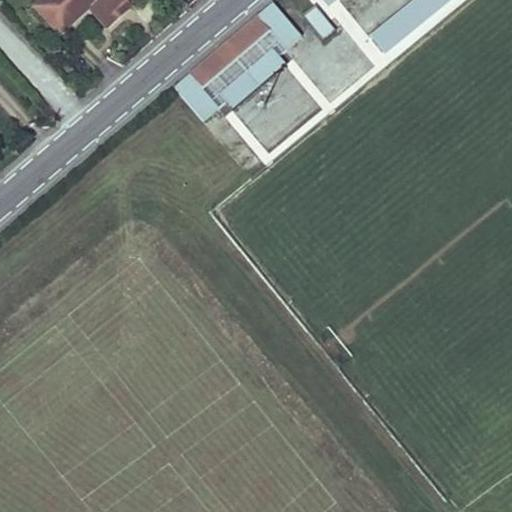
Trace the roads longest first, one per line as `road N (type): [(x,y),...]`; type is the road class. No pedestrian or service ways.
road 1 (residential): [(93,126),(233,0)]
road 2 (residential): [(0,24),(93,126)]
road 3 (residential): [(0,205),(93,126)]
